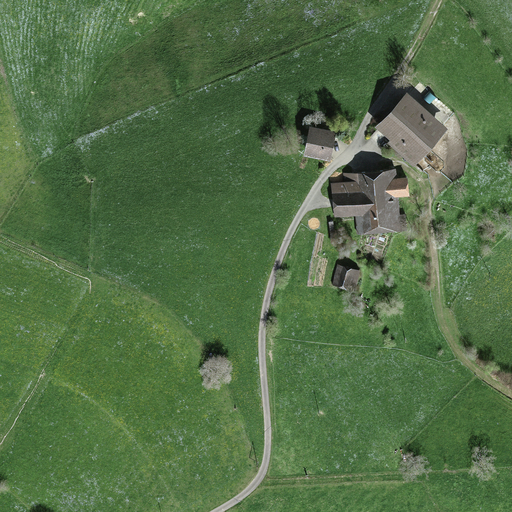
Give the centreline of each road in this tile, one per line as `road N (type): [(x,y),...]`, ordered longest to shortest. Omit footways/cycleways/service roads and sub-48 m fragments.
road 1 (track): [(382,155),(430,188),(442,328),(476,373),(511,400)]
road 2 (track): [(343,158),(438,0)]
